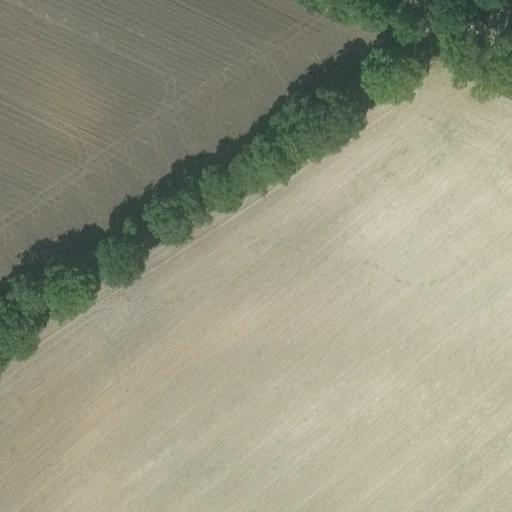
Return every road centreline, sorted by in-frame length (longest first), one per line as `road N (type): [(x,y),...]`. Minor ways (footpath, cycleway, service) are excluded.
road 1 (track): [(0,333),(460,34)]
road 2 (track): [(388,0),(511,58)]
